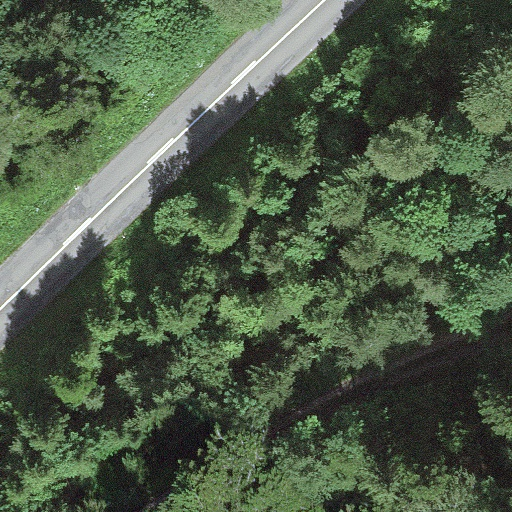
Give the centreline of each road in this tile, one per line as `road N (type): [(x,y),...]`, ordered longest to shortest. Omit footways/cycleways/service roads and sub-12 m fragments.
road 1 (secondary): [(0,308),(324,0)]
road 2 (track): [(170,511),(441,353),(511,325)]
